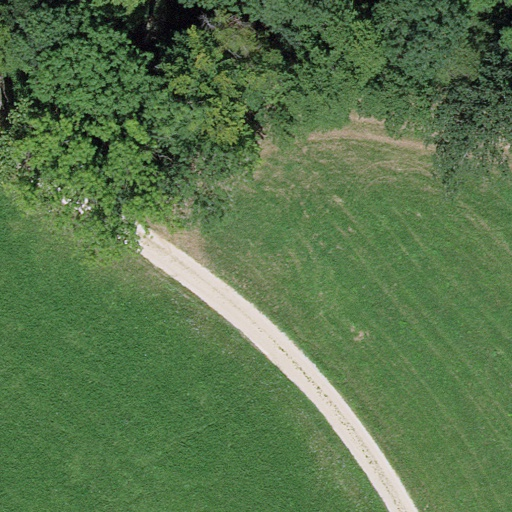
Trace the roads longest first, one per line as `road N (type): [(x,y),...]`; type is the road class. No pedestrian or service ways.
road 1 (track): [(0,154),(203,287),(331,407)]
road 2 (track): [(396,511),(331,407)]
